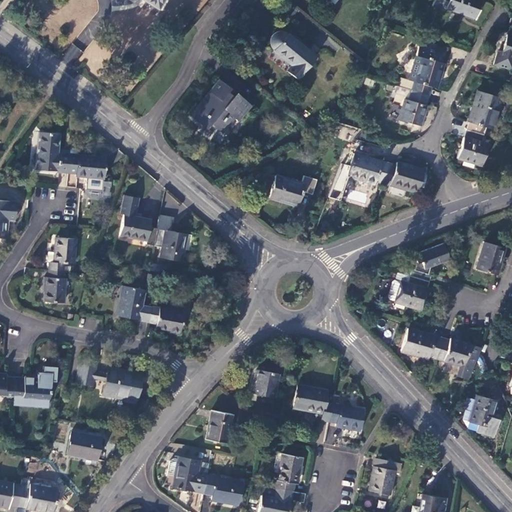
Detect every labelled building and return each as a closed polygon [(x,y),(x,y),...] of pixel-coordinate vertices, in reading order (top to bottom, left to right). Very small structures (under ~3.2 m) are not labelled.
[(144,0),(158,9),(163,0),(144,0)] [(434,0),(432,6),(444,10),(445,6),(459,11),(458,13),(475,19),(481,0),(434,0)] [(297,80),(316,56),(287,33),(286,32),(284,31),(282,30),(279,30),(277,31),(275,32),(273,33),(271,35),(270,37),(269,39),(269,42),(269,44),(270,47),(271,49),(273,51),(291,65),(287,71),(297,80)] [(511,35),(506,34),(501,54),(497,53),(493,65),(508,69),(511,66),(511,35)] [(422,58),(413,90),(429,95),(431,87),(436,88),(443,63),(442,63),(446,49),(419,41),(415,55),(422,58)] [(207,97),(192,115),(203,124),(208,119),(216,126),(222,118),(229,123),(235,116),(239,119),(250,105),(236,94),(234,97),(226,91),(229,88),(219,80),(210,91),(213,93),(209,99),(207,97)] [(405,99),(398,120),(419,126),(429,95),(413,90),(410,100),(405,99)] [(477,91),(466,129),(483,134),(485,128),(492,130),(502,98),(477,91)] [(222,118),(216,126),(223,131),(229,123),(222,118)] [(466,129),(457,158),(482,166),(489,143),(481,141),(483,134),(466,129)] [(59,133),(39,132),(35,169),(69,172),(70,155),(58,154),(58,150),(59,133)] [(354,153),(347,176),(375,184),(376,181),(382,183),(388,163),(381,161),(354,153)] [(105,158),(70,154),(70,155),(69,172),(76,173),(76,176),(88,177),(87,185),(102,187),(103,178),(104,178),(105,158)] [(388,163),(382,183),(417,193),(424,170),(396,162),(395,166),(388,163)] [(275,175),(268,198),(296,205),(300,191),(312,195),(316,179),(303,175),(301,182),(275,175)] [(139,199),(122,196),(118,218),(122,219),(119,235),(155,242),(157,229),(149,228),(151,219),(136,217),(139,199)] [(14,201),(0,200),(0,238),(1,238),(2,219),(7,220),(13,220),(14,201)] [(169,218),(159,216),(157,229),(155,242),(154,244),(161,246),(159,257),(183,261),(188,235),(167,231),(169,218)] [(75,238),(55,237),(53,262),(49,262),(48,270),(63,271),(63,263),(74,263),(75,238)] [(483,241),(475,268),(496,274),(504,247),(483,241)] [(413,255),(416,262),(414,270),(411,269),(409,276),(429,282),(431,275),(427,274),(429,268),(449,260),(443,243),(413,255)] [(63,271),(48,270),(47,278),(44,278),(43,287),(45,287),(44,303),(63,304),(65,279),(62,279),(63,271)] [(401,281),(395,301),(395,302),(421,310),(429,282),(409,276),(407,283),(401,281)] [(395,299),(400,281),(394,280),(389,297),(395,299)] [(144,290),(120,286),(115,316),(148,322),(151,307),(141,305),(144,290)] [(183,312),(151,307),(148,322),(156,323),(155,329),(180,333),(183,312)] [(407,328),(400,351),(428,359),(429,356),(436,358),(442,339),(434,337),(407,328)] [(442,339),(436,358),(460,365),(457,376),(467,379),(478,354),(481,347),(450,338),(449,341),(442,339)] [(95,362),(80,359),(78,368),(94,371),(95,362)] [(56,365),(43,364),(42,370),(39,370),(37,372),(37,376),(24,375),(23,376),(16,376),(14,394),(14,400),(22,401),(22,402),(48,404),(48,402),(49,402),(50,379),(55,379),(56,365)] [(94,371),(78,368),(76,382),(91,385),(94,371)] [(140,374),(108,368),(103,395),(135,401),(140,374)] [(278,373),(256,369),(251,393),(273,397),(278,373)] [(6,372),(0,371),(0,392),(14,394),(16,376),(6,375),(6,372)] [(312,412),(321,413),(320,420),(329,421),(333,404),(325,403),(327,390),(297,384),(292,407),(305,410),(305,408),(312,409),(312,412)] [(468,398),(462,420),(477,425),(476,431),(493,436),(498,420),(490,418),(492,413),(495,401),(476,395),(475,400),(468,398)] [(365,410),(333,404),(329,421),(337,423),(336,425),(361,430),(365,410)] [(232,414),(211,410),(205,440),(226,444),(232,414)] [(100,437),(71,431),(66,455),(96,460),(100,437)] [(303,457),(279,453),(273,487),(292,490),(294,491),(295,484),(298,484),(303,457)] [(167,473),(174,474),(172,487),(202,494),(205,474),(206,468),(201,466),(200,471),(197,471),(199,460),(178,456),(177,459),(173,458),(169,461),(167,473)] [(396,462),(375,458),(369,491),(390,494),(396,462)] [(241,481),(205,474),(202,494),(210,495),(210,498),(237,503),(241,481)] [(30,479),(22,478),(21,486),(17,506),(49,511),(53,511),(57,489),(29,484),(30,479)] [(21,486),(0,482),(0,505),(9,507),(9,505),(17,506),(21,486)] [(273,487),(265,485),(263,496),(261,496),(257,511),(287,511),(292,490),(273,487)] [(442,511),(444,497),(422,494),(419,511),(442,511)]
